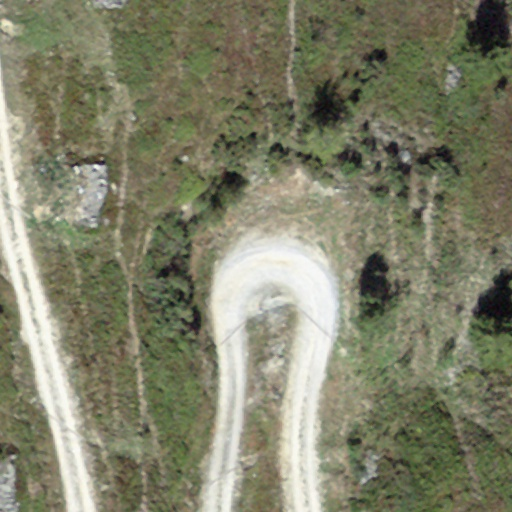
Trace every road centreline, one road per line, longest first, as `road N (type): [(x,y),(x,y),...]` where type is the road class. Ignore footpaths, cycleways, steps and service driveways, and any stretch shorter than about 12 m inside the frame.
road 1 (track): [(310,511),(303,425),(320,316),(311,285),(288,270),(261,270),(236,306),(221,511)]
road 2 (track): [(84,511),(0,117)]
